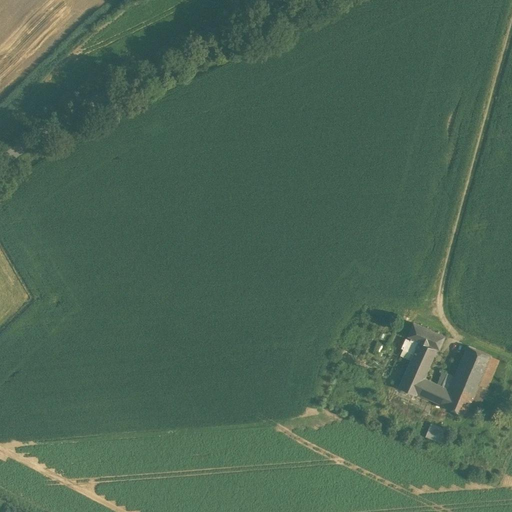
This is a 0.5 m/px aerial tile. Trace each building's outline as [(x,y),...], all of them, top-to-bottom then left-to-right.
[(445,336),(414,322),(409,335),(412,337),(420,340),(437,348),(440,349),(445,336)] [(410,340),(406,338),(402,348),(403,348),(401,354),(412,359),(418,344),(410,340)] [(437,348),(420,340),(418,344),(412,359),(400,386),(416,394),(417,392),(424,378),(437,348)] [(455,376),(449,389),(443,404),(466,415),(483,376),(492,356),(469,345),(455,376)] [(492,356),(483,376),(491,380),(496,383),(506,362),(492,356)] [(447,372),(441,386),(449,389),(455,376),(447,372)] [(491,380),(483,376),(466,415),(474,418),(491,380)] [(441,386),(424,378),(417,392),(443,404),(449,389),(441,386)] [(450,431),(431,423),(426,434),(445,443),(450,431)]
